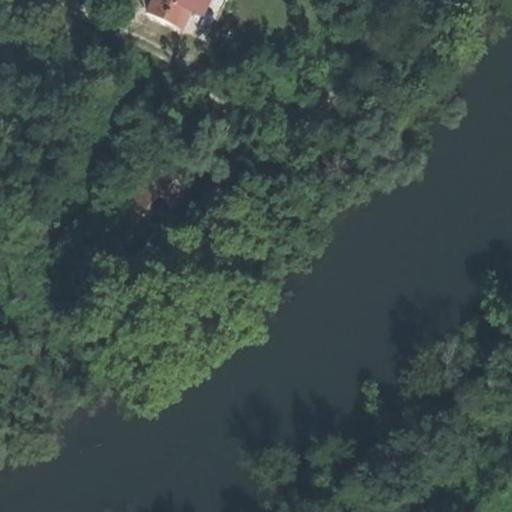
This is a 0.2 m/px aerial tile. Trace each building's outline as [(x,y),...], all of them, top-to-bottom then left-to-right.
[(154,0),(149,13),(182,28),(188,13),(194,0),(154,0)] [(209,0),(194,0),(188,13),(201,19),(209,0)] [(125,214),(140,230),(180,189),(165,174),(150,189),(125,214)] [(120,272),(130,262),(125,256),(142,239),(126,223),(99,251),(120,272)] [(149,243),(130,262),(120,272),(100,292),(121,313),(170,264),(149,243)]
